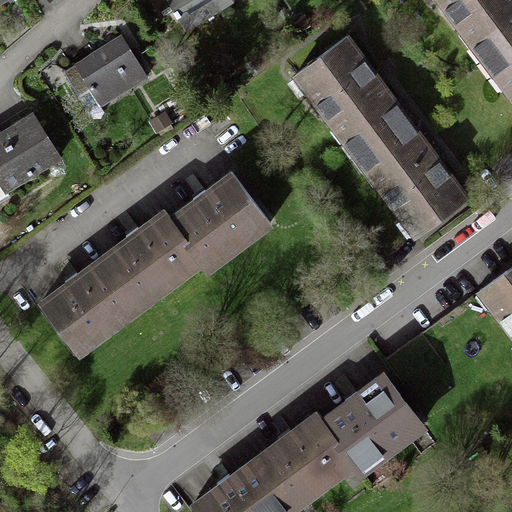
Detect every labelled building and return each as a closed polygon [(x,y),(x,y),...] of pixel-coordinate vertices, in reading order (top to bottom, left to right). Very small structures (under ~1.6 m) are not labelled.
[(167,0),(190,34),(230,8),(224,0),(167,0)] [(511,0),(433,0),(480,62),(511,37),(511,0)] [(511,37),(480,62),(511,103),(511,37)] [(75,70),(103,110),(134,89),(128,80),(143,69),(121,38),(75,70)] [(355,156),(406,117),(345,38),(294,77),(355,156)] [(32,117),(0,136),(0,185),(6,195),(60,162),(32,117)] [(406,117),(355,156),(415,234),(466,195),(406,117)] [(235,173),(173,217),(201,257),(208,267),(270,222),(235,173)] [(137,303),(201,257),(173,217),(169,211),(104,258),(137,303)] [(75,349),(137,303),(104,258),(42,303),(75,349)] [(511,334),(511,264),(478,290),(497,315),(511,334)] [(478,290),(422,331),(441,357),(497,315),(478,290)] [(441,357),(422,331),(386,358),(405,383),(441,357)] [(322,419),(353,461),(363,473),(425,427),(385,373),(322,419)] [(254,456),(292,507),(353,461),(322,419),(316,410),(254,456)] [(284,511),(292,507),(254,456),(189,505),(194,511),(284,511)]
